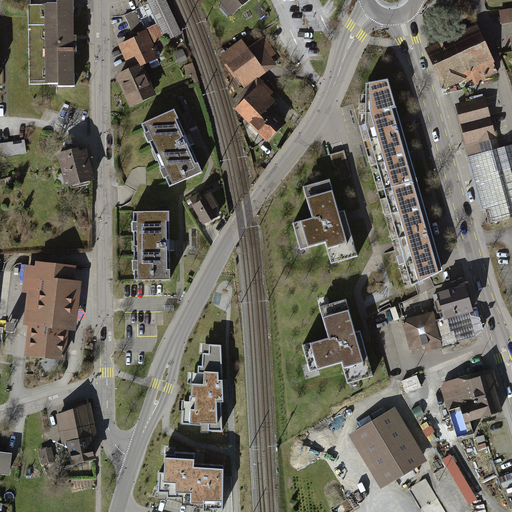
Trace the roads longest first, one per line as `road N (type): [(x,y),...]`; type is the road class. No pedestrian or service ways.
road 1 (secondary): [(373,7),(307,135),(248,210),(179,331),(134,457)]
road 2 (residential): [(100,0),(107,387)]
road 3 (secondary): [(398,14),(511,380)]
road 4 (track): [(393,511),(369,493),(331,428),(394,394)]
